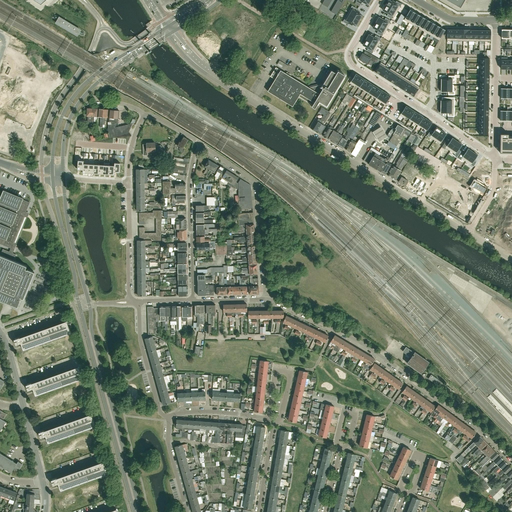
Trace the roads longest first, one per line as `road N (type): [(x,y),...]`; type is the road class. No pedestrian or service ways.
road 1 (secondary): [(51,177),(133,511)]
road 2 (secondary): [(140,511),(71,244),(62,178)]
road 3 (residential): [(511,459),(368,349),(265,299)]
road 4 (residential): [(379,0),(350,48),(351,62),(494,156)]
road 5 (unclassified): [(325,145),(240,95),(169,28)]
road 6 (residential): [(265,299),(255,182),(200,144)]
road 7 (secondary): [(144,44),(77,90),(57,126),(51,177)]
road 8 (residential): [(468,232),(325,145)]
road 9 (secondary): [(62,178),(75,106),(144,44)]
road 10 (residential): [(193,300),(188,188),(200,144)]
road 11 (residential): [(168,416),(159,411),(140,344),(137,302)]
